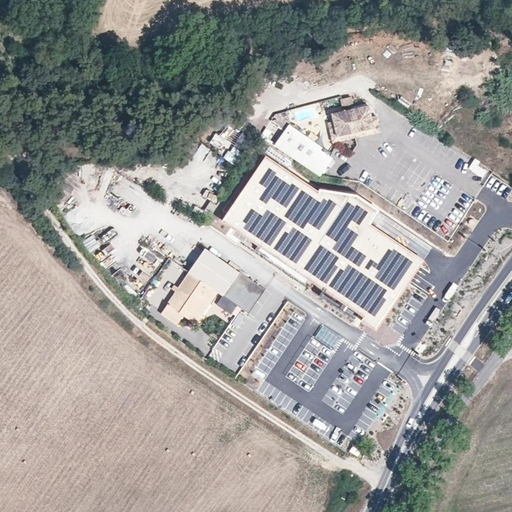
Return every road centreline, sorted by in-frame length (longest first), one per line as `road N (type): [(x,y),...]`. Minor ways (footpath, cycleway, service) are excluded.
road 1 (track): [(0,159),(22,172),(122,309),(177,356),(385,483)]
road 2 (secondary): [(511,274),(463,343),(382,492)]
